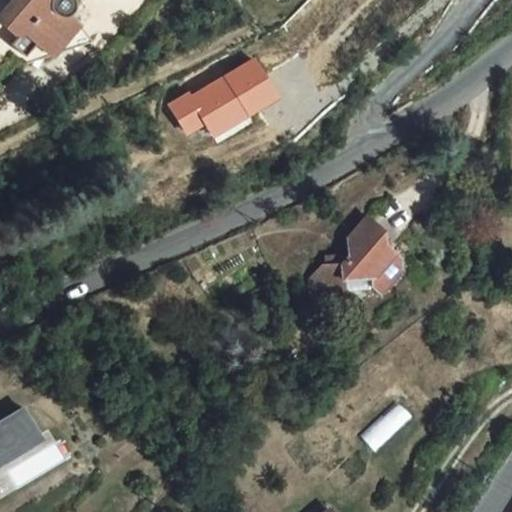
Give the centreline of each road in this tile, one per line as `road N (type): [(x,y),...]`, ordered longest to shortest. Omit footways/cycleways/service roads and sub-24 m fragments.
road 1 (tertiary): [(0,334),(368,153)]
road 2 (residential): [(368,153),(365,115),(464,0)]
road 3 (tertiary): [(368,153),(418,126),(511,52)]
